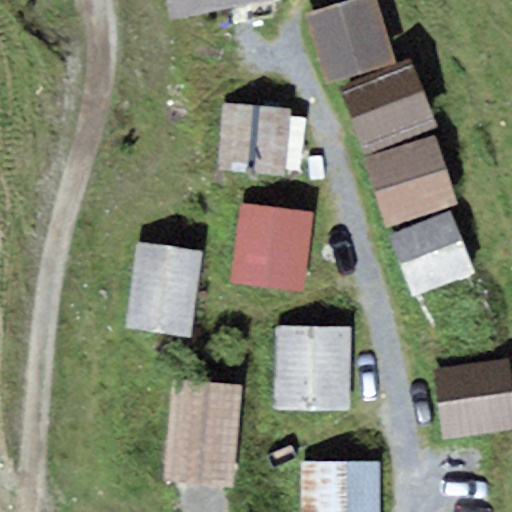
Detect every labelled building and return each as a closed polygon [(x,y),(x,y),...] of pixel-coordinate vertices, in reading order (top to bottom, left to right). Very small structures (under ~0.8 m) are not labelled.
[(167,0),(171,18),(261,0),(167,0)] [(374,0),(356,0),(305,16),(327,85),(395,63),(374,0)] [(410,59),(337,88),(365,157),(438,128),(410,59)] [(290,110),(224,103),(217,170),(284,176),(290,110)] [(435,136),(363,160),(386,227),(457,203),(435,136)] [(313,214),(240,205),(230,281),(303,291),(313,214)] [(449,212),(389,235),(413,297),(474,273),(449,212)] [(204,252),(135,242),(123,328),(191,337),(204,252)] [(351,329),(276,327),(274,410),(349,412),(351,329)] [(511,392),(507,359),(432,371),(443,439),(511,427),(511,392)] [(242,386),(173,380),(164,478),(233,484),(242,386)] [(379,511),(379,463),(301,462),(300,511),(379,511)]
